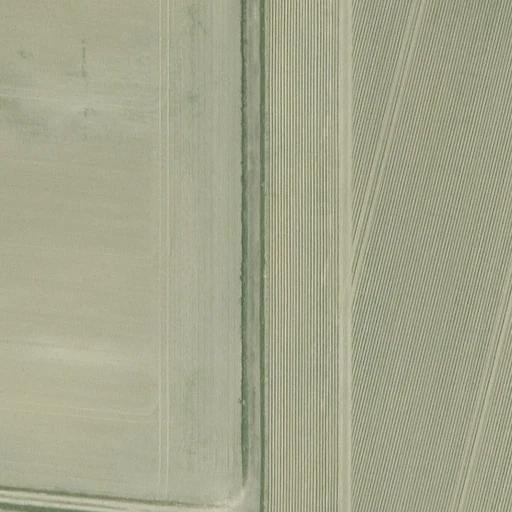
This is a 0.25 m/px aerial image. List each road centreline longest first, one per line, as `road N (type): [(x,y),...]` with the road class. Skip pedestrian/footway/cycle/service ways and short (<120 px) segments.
road 1 (track): [(255,0),(250,511)]
road 2 (track): [(146,511),(0,496)]
